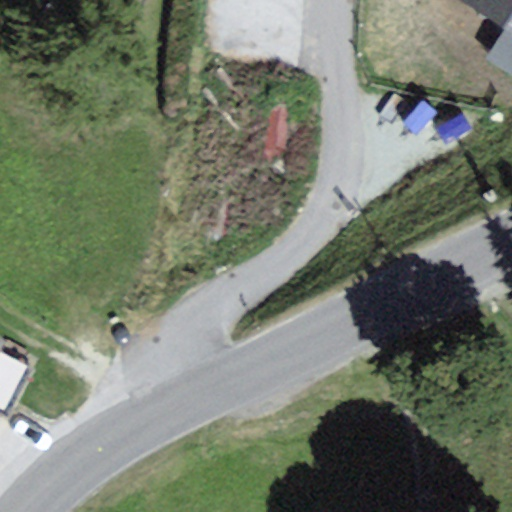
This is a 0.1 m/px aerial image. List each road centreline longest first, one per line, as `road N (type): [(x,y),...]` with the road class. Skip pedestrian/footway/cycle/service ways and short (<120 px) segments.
road 1 (unclassified): [(342,0),(339,173),(326,222),(219,300),(192,348),(193,391)]
road 2 (tertiary): [(193,391),(511,229)]
road 3 (tertiary): [(27,511),(92,450),(193,391)]
